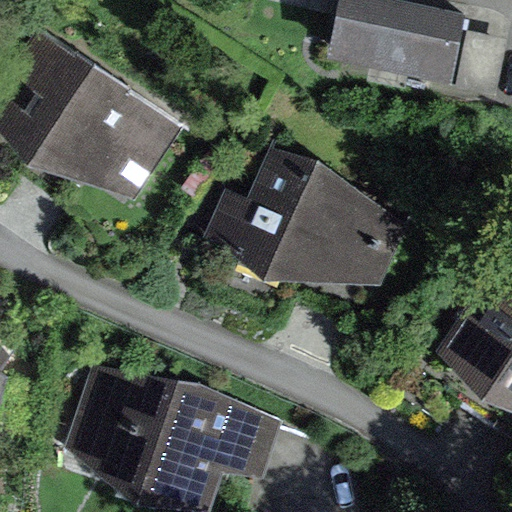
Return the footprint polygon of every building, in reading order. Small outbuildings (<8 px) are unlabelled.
[(338,0),(252,0),(251,6),(334,23),(338,0)] [(452,80),(465,11),(416,0),(338,0),(334,23),(327,53),(452,80)] [(183,125),(42,28),(0,91),(0,128),(29,162),(136,201),(183,125)] [(508,37),(466,29),(454,87),(496,95),(508,37)] [(381,286),(407,223),(320,159),(271,147),(248,197),(224,188),(208,231),(265,279),(381,286)] [(511,409),(511,265),(499,258),(438,352),(482,395),(511,409)] [(199,381),(91,366),(66,446),(138,501),(209,510),(226,469),(262,477),(281,423),(199,381)]
